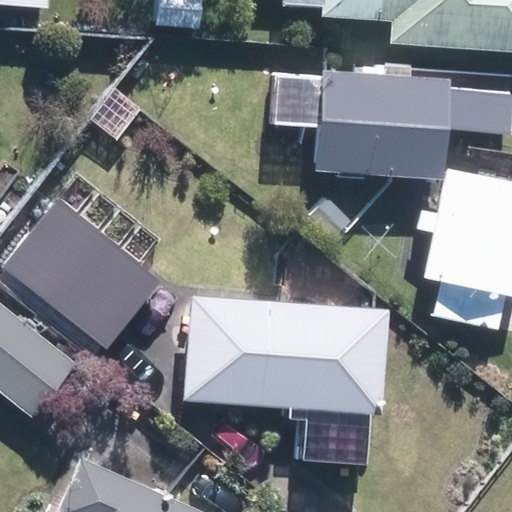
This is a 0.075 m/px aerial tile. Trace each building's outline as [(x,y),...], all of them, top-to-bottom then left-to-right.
[(222,0),(150,0),(148,24),(219,32),(222,0)] [(511,0),(270,0),(270,2),(309,5),(308,16),(377,21),(376,43),(511,51),(511,0)] [(315,71),(308,168),(437,177),(441,122),(511,127),(511,113),(511,92),(441,87),(441,80),(315,71)] [(511,183),(448,170),(425,277),(511,295),(511,183)] [(48,206),(0,262),(0,268),(90,344),(141,284),(48,206)] [(191,298),(183,399),(380,413),(387,312),(191,298)] [(62,362),(0,312),(0,397),(20,413),(62,362)] [(188,511),(68,461),(45,511),(188,511)]
